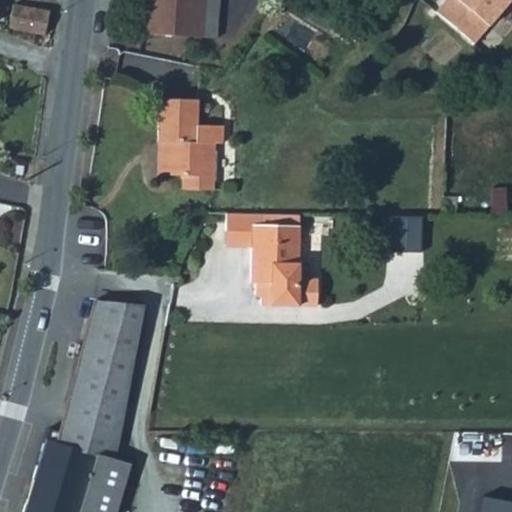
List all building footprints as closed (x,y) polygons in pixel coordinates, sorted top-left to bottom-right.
[(206,0),(144,0),(144,29),(205,32),(206,0)] [(507,1),(511,5),(511,0),(443,0),(434,12),(471,43),(507,1)] [(10,29),(46,35),(49,10),(13,4),(10,29)] [(162,138),(161,172),(179,173),(183,140),(195,117),(195,95),(157,95),(156,138),(162,138)] [(183,140),(179,173),(181,173),(181,185),(211,186),(211,139),(219,139),(220,122),(195,121),(195,117),(183,140)] [(24,163),(16,162),(14,173),(23,174),(24,163)] [(225,242),(245,243),(246,210),(226,209),(225,242)] [(317,300),(318,275),(297,274),(298,222),(263,221),(264,210),(246,210),(245,243),(253,243),(252,279),(263,279),(262,299),(317,300)] [(406,229),(389,229),(389,255),(406,255),(406,229)] [(130,463),(131,456),(114,453),(144,300),(97,296),(62,426),(50,422),(46,434),(97,448),(130,463)] [(46,434),(24,511),(115,511),(130,463),(97,448),(46,434)]
